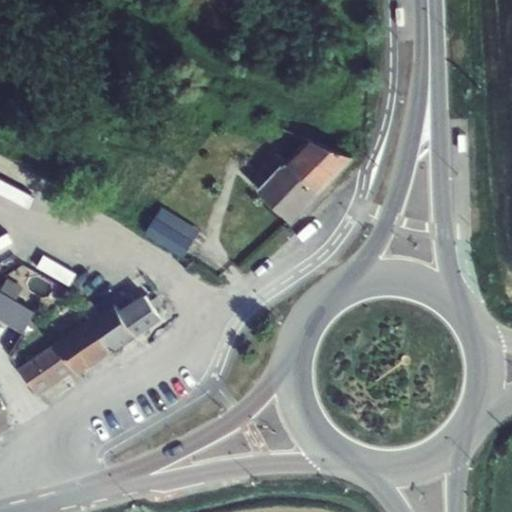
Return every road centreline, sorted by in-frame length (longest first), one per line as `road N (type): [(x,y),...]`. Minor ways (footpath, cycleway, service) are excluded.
road 1 (tertiary): [(429,1),(423,80),(398,196),(373,249),(332,298)]
road 2 (tertiary): [(462,313),(443,225),(429,1)]
road 3 (tertiary): [(303,335),(238,417),(86,494)]
road 4 (tertiary): [(86,494),(227,469),(357,461)]
road 5 (tertiary): [(303,335),(295,370),(301,405),(320,436),(357,461)]
road 6 (tertiary): [(462,313),(409,280),(364,282),(332,298)]
